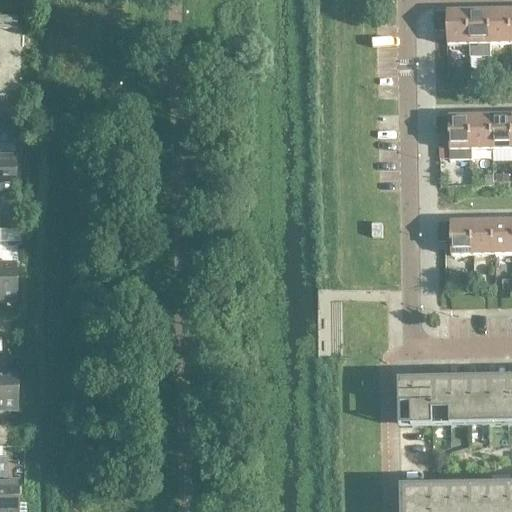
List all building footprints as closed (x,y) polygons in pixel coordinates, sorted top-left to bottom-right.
[(511,46),(510,12),(489,13),(490,46),(511,46)] [(469,46),(468,13),(447,14),(447,23),(447,32),(448,47),(469,46)] [(490,46),(489,13),(468,13),(469,46),(490,46)] [(0,30),(16,30),(16,18),(0,18),(0,30)] [(511,151),(511,117),(491,118),(492,151),(511,151)] [(492,151),(491,118),(470,119),(471,152),(492,151)] [(471,152),(470,119),(449,119),(449,128),(449,137),(450,152),(471,152)] [(0,195),(14,195),(14,157),(0,156),(0,195)] [(511,256),(511,223),(493,224),(494,257),(511,256)] [(473,257),(472,224),(451,224),(451,233),(451,243),(451,258),(473,257)] [(494,257),(493,224),(472,224),(473,257),(494,257)] [(382,239),(382,226),(371,226),(372,239),(382,239)] [(0,303),(16,304),(15,265),(0,265),(0,303)] [(0,412),(17,412),(16,374),(0,374),(0,412)] [(489,427),(488,393),(488,381),(469,382),(469,393),(469,428),(489,427)] [(508,427),(507,392),(507,381),(488,381),(488,393),(489,427),(508,427)] [(450,428),(449,393),(449,382),(399,383),(399,407),(411,407),(412,429),(450,428)] [(469,428),(469,393),(469,382),(449,382),(449,393),(450,428),(469,428)] [(0,511),(17,511),(17,483),(0,483),(0,511)] [(510,511),(510,487),(491,488),(491,511),(510,511)] [(452,511),(452,488),(433,489),(433,511),(452,511)] [(471,511),(471,488),(452,488),(452,511),(471,511)] [(491,511),(491,488),(471,488),(471,511),(491,511)] [(433,511),(433,489),(412,489),(406,489),(407,506),(401,506),(401,511),(433,511)]
